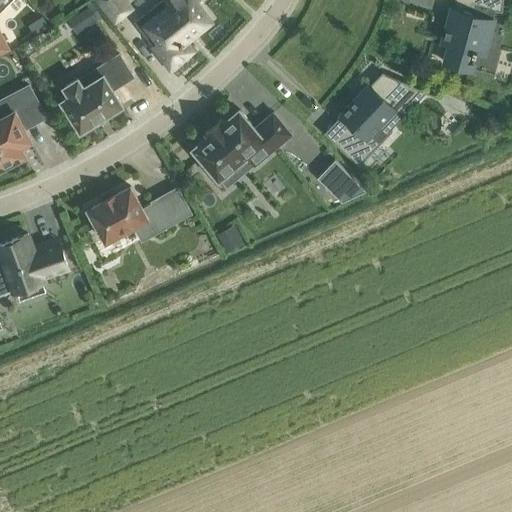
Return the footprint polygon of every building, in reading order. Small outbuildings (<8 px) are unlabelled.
[(0,0),(0,11),(11,0),(0,0)] [(98,0),(115,21),(131,8),(124,0),(98,0)] [(170,68),(192,51),(184,40),(210,19),(195,0),(167,0),(171,4),(146,24),(159,41),(153,46),(170,68)] [(453,7),(450,16),(443,41),(451,43),(445,63),(463,67),(469,48),(472,49),(472,51),(476,52),(477,50),(484,52),(493,18),(491,18),(493,10),(502,11),(503,0),(476,0),(476,7),(473,7),(472,12),(459,9),(453,7)] [(0,53),(9,49),(0,31),(0,53)] [(118,82),(132,74),(119,54),(98,67),(102,75),(84,86),(78,78),(64,86),(70,95),(61,100),(80,131),(96,122),(108,114),(107,114),(123,105),(113,90),(118,82)] [(418,89),(419,88),(399,79),(382,96),(370,84),(367,88),(357,98),(342,114),(359,130),(341,149),(359,166),(377,146),(368,137),(382,123),(384,125),(418,89)] [(0,100),(0,111),(3,117),(0,118),(0,167),(25,155),(20,145),(30,140),(24,128),(46,117),(29,85),(0,100)] [(211,169),(219,178),(247,155),(254,164),(291,134),(273,112),(258,125),(259,126),(256,129),(239,109),(224,122),(221,118),(206,131),(209,135),(193,148),(201,157),(197,160),(207,172),(211,169)] [(296,145),(310,160),(318,153),(304,138),(296,145)] [(317,177),(342,200),(366,190),(335,159),(317,177)] [(153,202),(142,207),(130,186),(116,194),(115,193),(102,200),(103,201),(88,209),(106,240),(158,212),(166,226),(191,212),(177,188),(152,201),(153,202)] [(231,217),(214,228),(223,244),(241,234),(231,217)] [(44,279),(43,275),(68,266),(59,242),(42,248),(42,249),(34,252),(28,234),(0,243),(0,250),(5,266),(0,267),(0,280),(2,287),(12,284),(14,290),(44,279)] [(19,300),(45,292),(42,283),(16,292),(19,300)]
